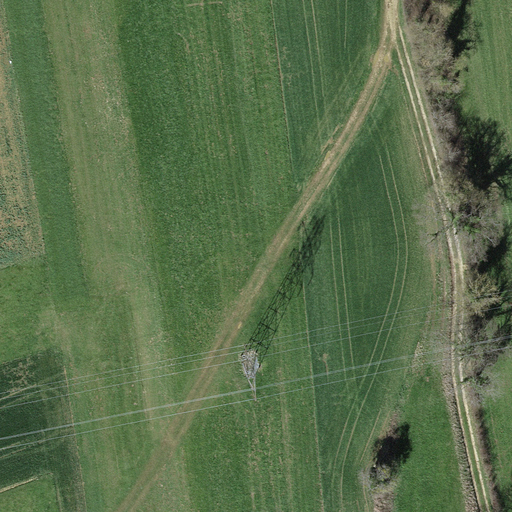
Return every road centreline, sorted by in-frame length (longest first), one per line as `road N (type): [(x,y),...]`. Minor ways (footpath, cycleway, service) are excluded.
road 1 (track): [(393,18),(377,75),(251,296),(98,511)]
road 2 (track): [(481,511),(464,406),(460,301),(391,0)]
